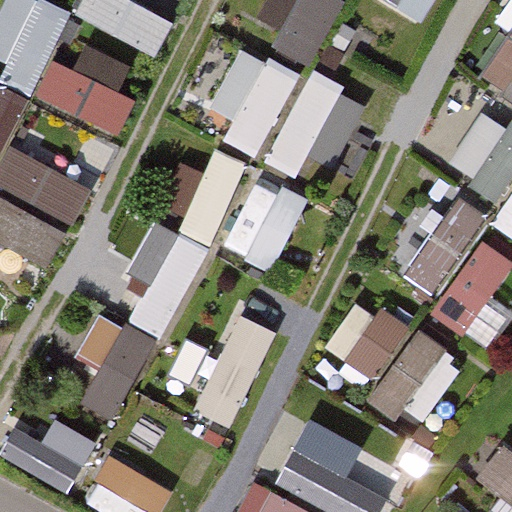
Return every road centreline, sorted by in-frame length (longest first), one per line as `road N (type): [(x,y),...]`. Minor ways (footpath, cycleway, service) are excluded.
road 1 (track): [(481,0),(221,511)]
road 2 (track): [(214,0),(0,398)]
road 3 (track): [(511,400),(432,511)]
